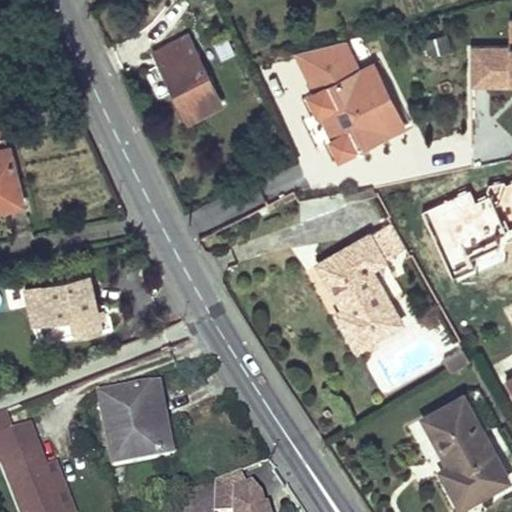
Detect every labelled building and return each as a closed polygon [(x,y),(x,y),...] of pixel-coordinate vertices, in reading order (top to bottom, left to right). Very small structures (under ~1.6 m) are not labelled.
[(508,44),(469,45),(470,85),(492,85),(491,58),(506,58),(508,61),(509,78),(511,77),(511,16),(507,17),(508,44)] [(169,57),(160,61),(188,118),(221,101),(187,34),(163,46),(169,57)] [(349,37),(296,50),(314,89),(307,93),(316,111),(322,109),(335,133),(329,136),(338,155),(393,129),(385,112),(400,105),(386,76),(371,83),(363,66),(349,37)] [(163,46),(154,50),(160,61),(169,57),(163,46)] [(491,58),(492,85),(511,84),(511,77),(509,78),(508,61),(506,58),(491,58)] [(386,76),(378,59),(363,66),(371,83),(386,76)] [(447,78),(437,84),(444,96),(454,91),(447,78)] [(408,122),(400,105),(385,112),(393,129),(408,122)] [(335,133),(322,109),(316,111),(329,136),(335,133)] [(0,209),(22,204),(8,151),(0,152),(0,209)] [(371,186),(355,189),(356,195),(374,190),(371,186)] [(391,220),(386,222),(401,248),(405,245),(391,220)] [(401,248),(386,222),(318,261),(344,306),(334,310),(356,346),(400,320),(368,267),(401,248)] [(88,270),(24,284),(32,323),(69,314),(73,335),(101,329),(88,270)] [(463,345),(444,355),(452,370),(471,359),(463,345)] [(159,459),(153,430),(144,389),(95,399),(110,469),(159,459)] [(462,395),(423,417),(449,463),(440,469),(460,504),(508,477),(462,395)] [(0,459),(2,459),(21,511),(60,511),(45,471),(28,425),(0,433),(0,459)] [(163,429),(153,430),(159,459),(169,457),(163,429)] [(73,511),(56,467),(45,471),(60,511),(73,511)] [(241,471),(215,481),(213,508),(232,509),(232,511),(264,511),(263,505),(260,506),(258,497),(251,490),(249,490),(241,471)]
